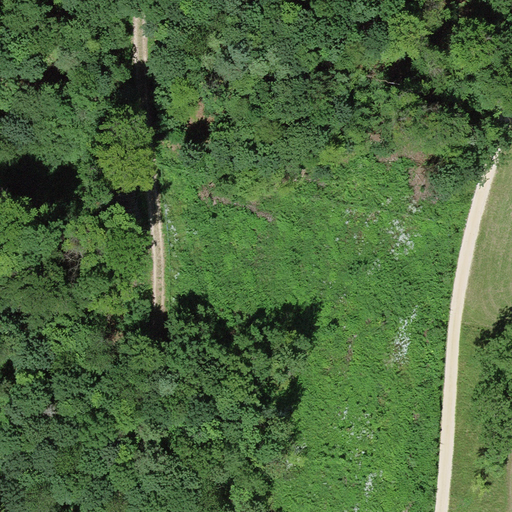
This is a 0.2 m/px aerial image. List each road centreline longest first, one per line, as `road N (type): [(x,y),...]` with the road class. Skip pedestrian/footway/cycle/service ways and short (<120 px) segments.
road 1 (track): [(137,0),(135,57),(154,207),(153,400),(123,511)]
road 2 (track): [(511,99),(468,273),(442,511)]
